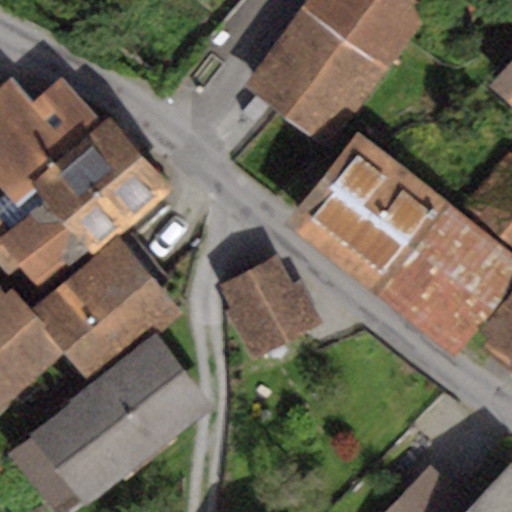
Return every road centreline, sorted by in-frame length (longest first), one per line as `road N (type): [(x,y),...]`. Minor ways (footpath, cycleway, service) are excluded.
road 1 (residential): [(185,136),(351,288),(511,409)]
road 2 (residential): [(0,33),(185,136)]
road 3 (residential): [(288,0),(185,136)]
